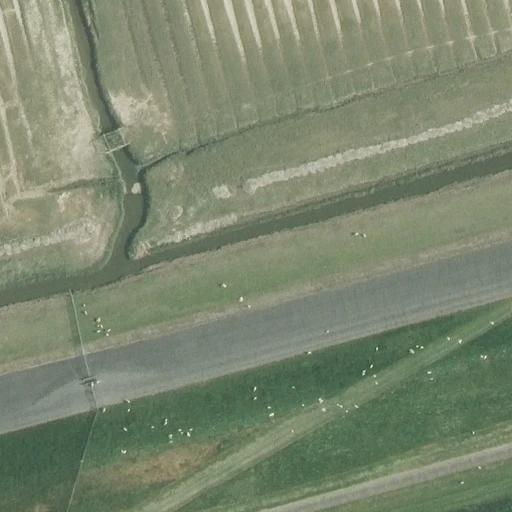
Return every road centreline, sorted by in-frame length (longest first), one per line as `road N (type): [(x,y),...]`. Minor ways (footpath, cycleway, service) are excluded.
road 1 (track): [(0,427),(511,288)]
road 2 (track): [(164,511),(511,297)]
